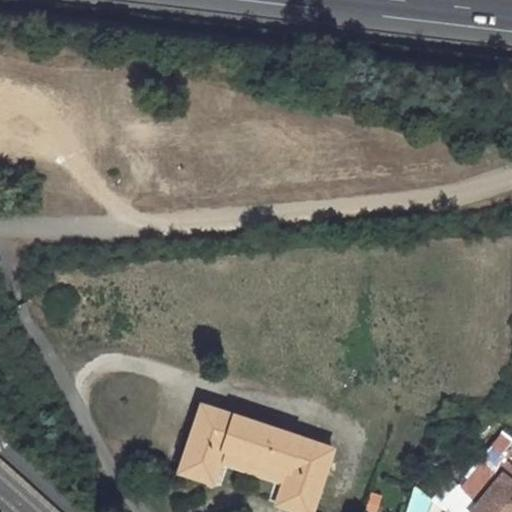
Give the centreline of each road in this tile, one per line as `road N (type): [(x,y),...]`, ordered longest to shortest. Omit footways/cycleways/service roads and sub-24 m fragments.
road 1 (residential): [(511,177),(439,201),(133,224),(0,224)]
road 2 (residential): [(0,255),(106,469),(141,511)]
